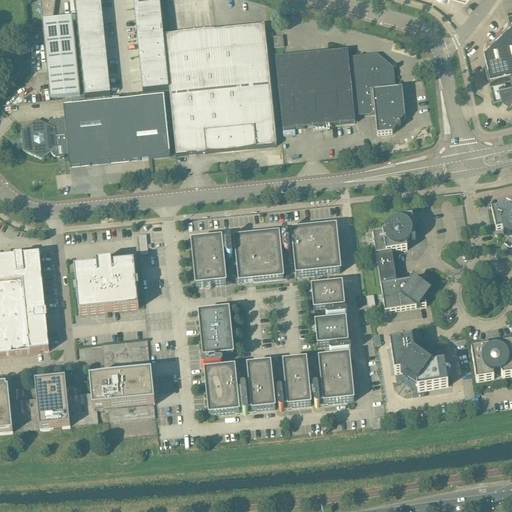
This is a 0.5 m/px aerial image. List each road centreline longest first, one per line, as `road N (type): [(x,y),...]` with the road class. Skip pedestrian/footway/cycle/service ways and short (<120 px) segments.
road 1 (unclassified): [(342,183),(53,212),(22,206),(0,190)]
road 2 (unclassified): [(319,0),(414,26),(440,51)]
road 3 (unclassified): [(342,183),(466,174)]
road 4 (unclassified): [(462,157),(342,183)]
